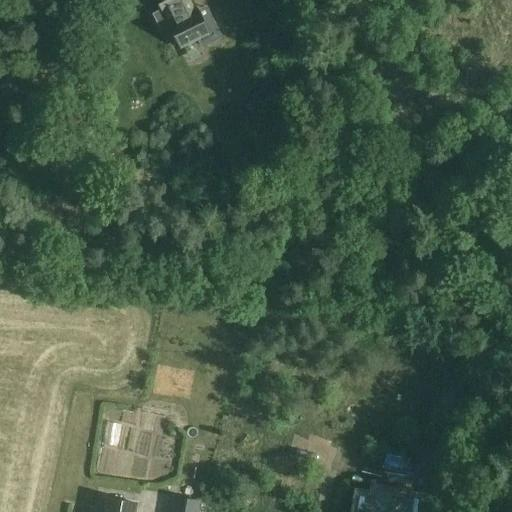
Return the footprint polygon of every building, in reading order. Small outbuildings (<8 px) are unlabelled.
[(158,0),(182,47),(210,33),(197,8),(192,11),(187,0),(158,0)] [(511,222),(508,220),(502,228),(511,235),(511,222)] [(463,240),(464,251),(485,250),(484,239),(463,240)] [(442,453),(430,450),(418,447),(412,471),(436,477),(442,453)] [(402,498),(377,493),(375,502),(361,500),(359,511),(362,511),(415,511),(416,508),(417,500),(402,496),(402,498)] [(196,511),(199,501),(175,497),(172,511),(196,511)] [(104,511),(134,511),(136,503),(107,498),(104,511)]
